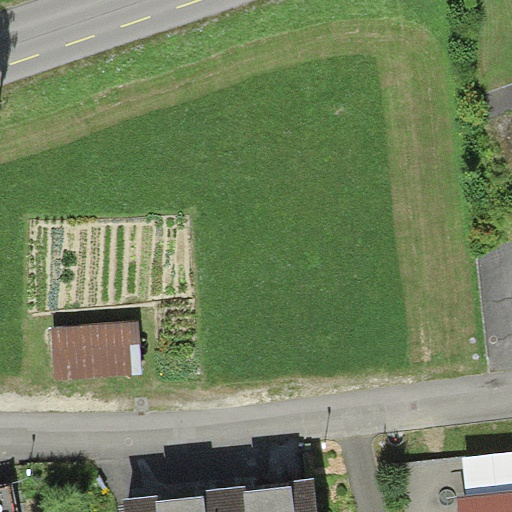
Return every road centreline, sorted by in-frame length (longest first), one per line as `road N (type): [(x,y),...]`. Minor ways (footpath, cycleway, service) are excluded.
road 1 (unclassified): [(511,391),(106,430),(0,430)]
road 2 (secondary): [(132,0),(0,46)]
